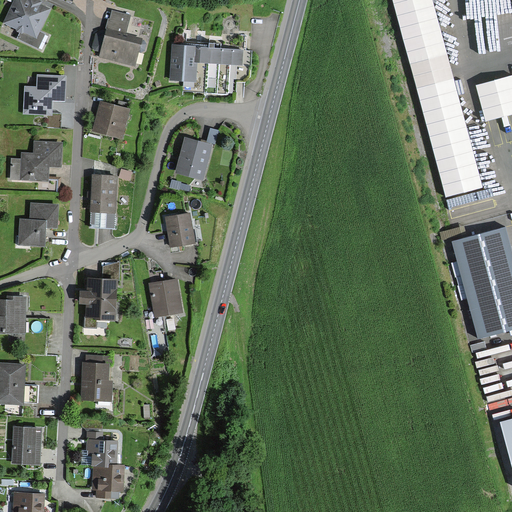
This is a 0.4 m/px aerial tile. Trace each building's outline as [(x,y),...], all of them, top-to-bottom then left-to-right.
[(43,10),(18,0),(12,0),(1,26),(31,39),(43,10)] [(123,18),(107,15),(98,55),(129,62),(134,39),(119,36),(123,18)] [(467,43),(497,152),(511,147),(511,67),(503,33),(467,43)] [(247,40),(172,35),(170,72),(186,73),(186,85),(229,88),(231,59),(246,60),(247,40)] [(446,47),(410,57),(446,190),(482,180),(446,47)] [(59,74),(35,74),(35,87),(21,87),(21,116),(47,115),(47,101),(60,101),(59,74)] [(119,110),(96,105),(90,132),(113,137),(119,110)] [(18,158),(8,158),(8,179),(43,179),(44,166),(57,166),(57,142),(30,141),(30,151),(18,150),(18,158)] [(199,177),(205,147),(186,143),(180,173),(199,177)] [(110,179),(88,179),(87,227),(109,227),(110,179)] [(51,203),(26,202),(25,219),(16,219),(15,243),(39,244),(40,227),(50,227),(51,203)] [(190,243),(186,215),(164,219),(168,247),(190,243)] [(511,260),(504,228),(456,240),(481,336),(511,327),(511,260)] [(109,320),(109,283),(84,282),(84,294),(75,294),(75,304),(83,304),(83,319),(109,320)] [(181,312),(175,282),(152,286),(158,317),(181,312)] [(20,301),(0,301),(0,331),(19,332),(20,301)] [(23,367),(0,366),(0,369),(0,400),(31,402),(32,387),(22,386),(23,367)] [(104,367),(83,367),(83,400),(107,400),(108,381),(104,381),(104,367)] [(511,419),(503,421),(511,454),(511,419)] [(37,432),(14,431),(13,464),(36,465),(37,432)] [(99,435),(85,434),(83,464),(90,464),(108,465),(110,443),(98,442),(99,435)] [(108,465),(90,464),(89,489),(92,489),(92,495),(105,496),(106,490),(113,490),(114,465),(108,465)] [(38,511),(38,495),(12,495),(11,511),(38,511)]
